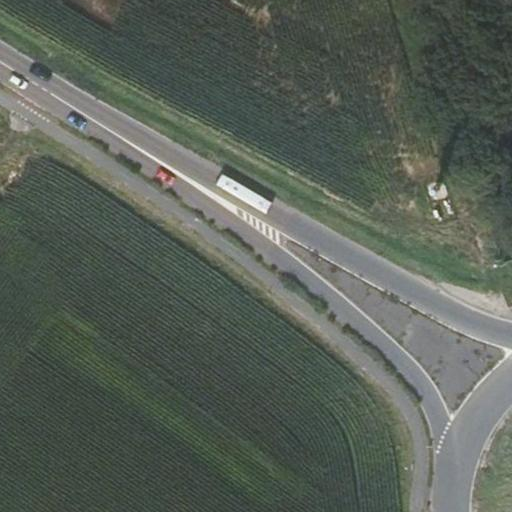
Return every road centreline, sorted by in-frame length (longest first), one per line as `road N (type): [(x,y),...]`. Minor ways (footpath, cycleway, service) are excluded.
road 1 (secondary): [(139,150),(377,345),(424,394),(462,461)]
road 2 (secondary): [(511,337),(428,304),(200,173),(139,150)]
road 3 (unknown): [(428,304),(382,0)]
road 4 (secondary): [(139,150),(0,63)]
